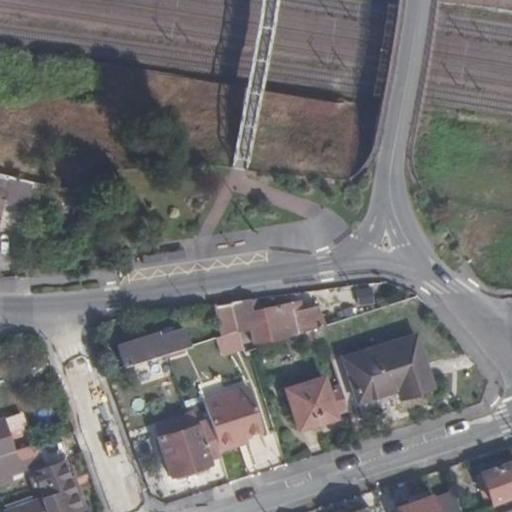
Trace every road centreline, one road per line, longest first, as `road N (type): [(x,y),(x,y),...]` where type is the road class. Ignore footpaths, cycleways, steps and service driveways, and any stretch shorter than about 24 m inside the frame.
road 1 (residential): [(387,257),(52,305)]
road 2 (residential): [(227,511),(511,418)]
road 3 (residential): [(416,0),(390,162),(387,257)]
road 4 (residential): [(52,305),(128,511)]
road 5 (residential): [(387,257),(443,282),(491,336)]
